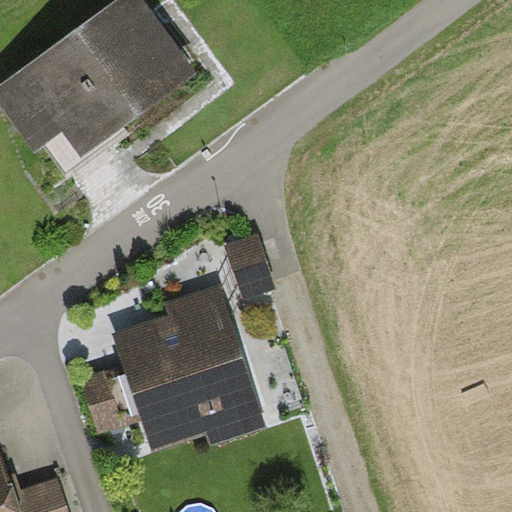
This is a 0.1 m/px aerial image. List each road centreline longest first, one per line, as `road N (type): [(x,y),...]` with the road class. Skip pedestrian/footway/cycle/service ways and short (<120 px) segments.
road 1 (residential): [(451,0),(0,334)]
road 2 (track): [(248,148),(370,511)]
